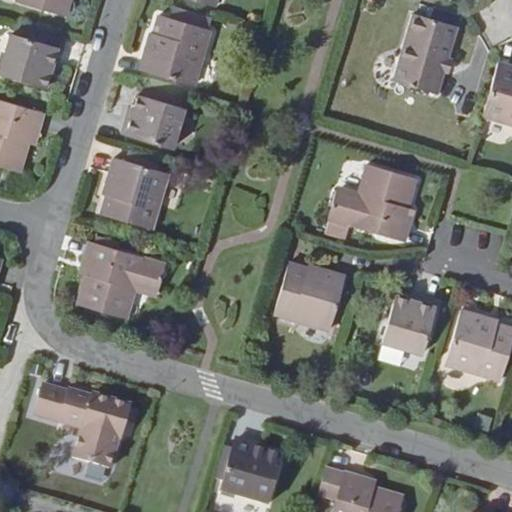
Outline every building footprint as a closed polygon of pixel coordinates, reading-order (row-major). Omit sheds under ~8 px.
[(16,0),(16,2),(65,17),(69,0),(16,0)] [(439,94),(445,72),(450,73),(454,60),(448,58),(457,27),(415,14),(395,81),(406,84),(405,89),(424,95),(426,90),(439,94)] [(159,16),(153,34),(150,32),(140,69),(194,85),(209,31),(159,16)] [(0,75),(46,88),(50,76),(55,77),(63,52),(49,48),(52,37),(15,27),(12,37),(10,37),(0,67),(0,75)] [(511,67),(498,63),(482,118),(511,126),(511,67)] [(151,99),(154,90),(143,87),(140,96),(151,99)] [(172,148),(184,108),(181,108),(184,99),(154,90),(151,99),(140,96),(138,95),(134,108),(129,107),(121,133),(172,148)] [(44,115),(0,102),(0,167),(21,173),(29,146),(35,148),(44,115)] [(153,227),(168,176),(165,175),(168,164),(129,153),(126,163),(114,160),(104,195),(108,197),(102,214),(153,227)] [(368,165),(359,193),(338,187),(330,219),(331,219),(329,229),(347,234),(350,225),(405,241),(414,210),(407,208),(416,180),(368,165)] [(127,320),(134,293),(154,299),(164,265),(90,244),(80,277),(85,278),(77,306),(127,320)] [(274,315),(329,330),(345,276),(308,266),(307,269),(289,263),(274,315)] [(423,355),(437,308),(396,296),(382,343),(423,355)] [(445,365),(501,382),(511,343),(511,329),(498,325),(499,322),(461,311),(445,365)] [(90,398),(67,391),(66,394),(42,386),(34,415),(81,429),(72,459),(111,471),(130,405),(91,394),(90,398)] [(268,505),(283,455),(235,441),(220,491),(268,505)] [(399,511),(403,499),(374,489),(376,484),(344,474),(333,511),(399,511)]
